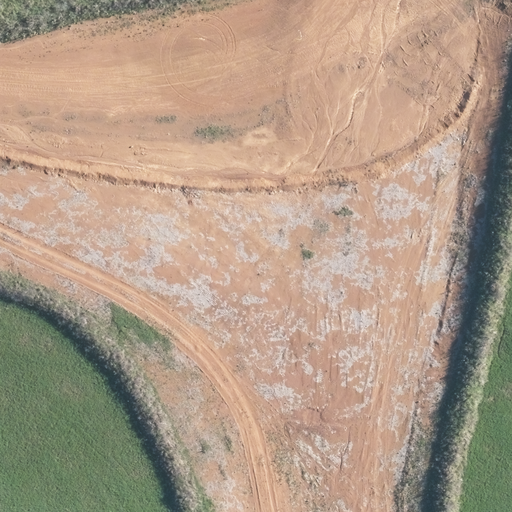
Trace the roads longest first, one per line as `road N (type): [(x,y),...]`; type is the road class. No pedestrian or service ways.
road 1 (unknown): [(276,0),(202,511)]
road 2 (unknown): [(260,71),(65,0)]
